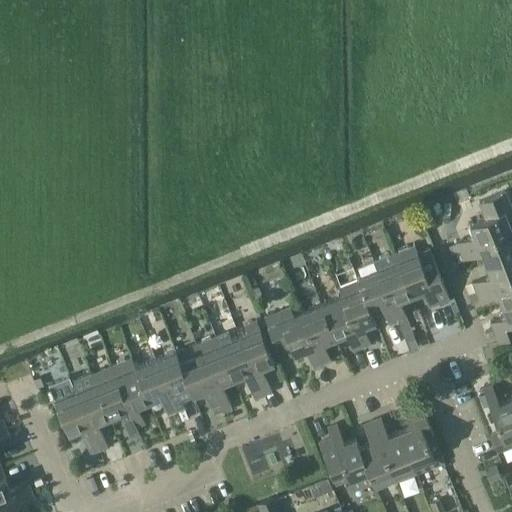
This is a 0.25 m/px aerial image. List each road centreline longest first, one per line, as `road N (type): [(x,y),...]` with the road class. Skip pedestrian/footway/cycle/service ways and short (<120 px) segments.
road 1 (residential): [(113,511),(206,475),(224,442),(425,360)]
road 2 (residential): [(425,360),(478,339),(431,223)]
road 3 (residential): [(485,511),(425,360)]
road 4 (residential): [(74,511),(19,382)]
